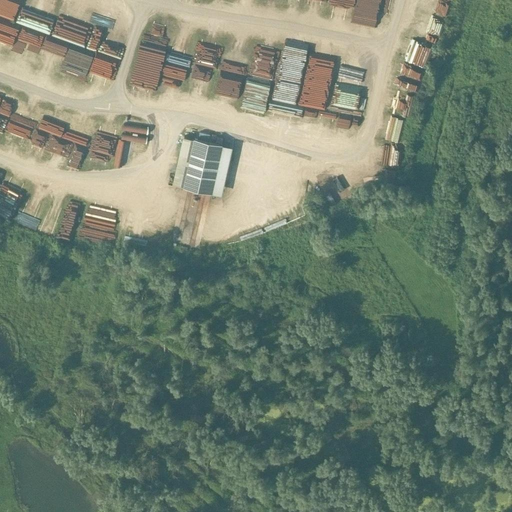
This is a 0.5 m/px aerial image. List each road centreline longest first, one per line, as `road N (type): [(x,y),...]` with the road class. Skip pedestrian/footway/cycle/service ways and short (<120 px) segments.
road 1 (track): [(0,77),(69,105),(171,111),(173,135),(161,157),(136,173),(58,175),(0,160)]
road 2 (track): [(387,47),(368,140),(352,153),(292,152),(171,111)]
road 3 (track): [(399,0),(387,47),(144,0)]
